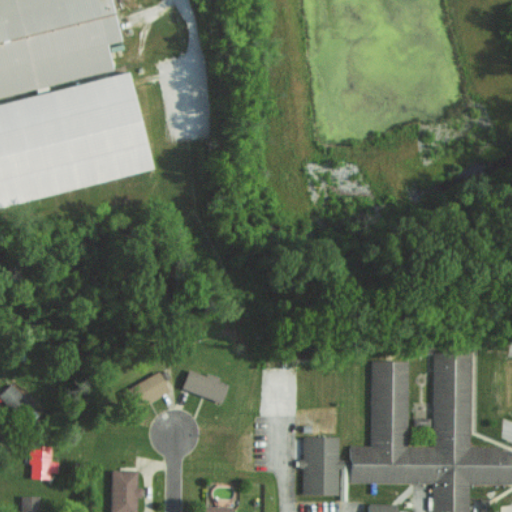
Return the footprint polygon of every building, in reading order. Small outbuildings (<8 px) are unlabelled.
[(0,203),(149,171),(127,71),(47,89),(46,84),(110,70),(104,43),(117,41),(108,0),(0,0),(0,96),(33,89),(34,95),(0,102),(0,203)] [(0,101),(32,94),(31,89),(0,97),(0,101)] [(469,447),(470,352),(431,351),(431,441),(406,441),(407,360),(368,360),(368,445),(348,445),(347,482),(430,482),(430,511),(467,511),(467,484),(510,484),(510,476),(511,475),(511,454),(505,454),(505,447),(469,447)] [(179,390),(220,402),(226,384),(217,381),(218,377),(186,368),(179,390)] [(167,391),(158,371),(124,387),(134,407),(167,391)] [(31,408),(10,382),(0,390),(0,400),(16,420),(31,408)] [(337,436),(300,436),(299,494),(335,495),(336,466),(346,467),(346,458),(336,458),(337,436)] [(49,446),(28,445),(27,478),(47,478),(47,472),(55,472),(55,461),(49,461),(49,446)] [(135,486),(135,470),(109,469),(108,511),(136,511),(137,486),(135,486)] [(18,511),(37,511),(38,495),(19,495),(18,511)] [(395,511),(396,503),(367,502),(366,511),(395,511)]
